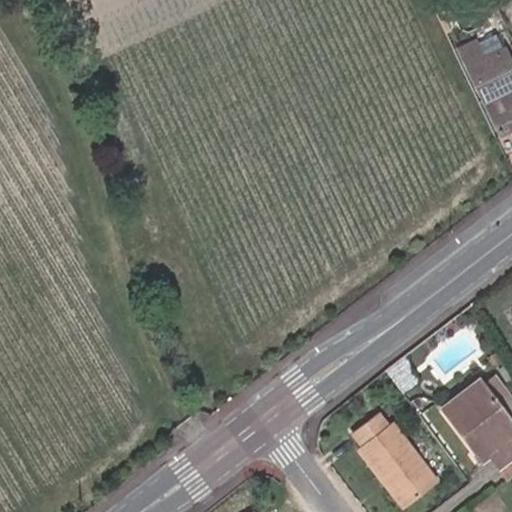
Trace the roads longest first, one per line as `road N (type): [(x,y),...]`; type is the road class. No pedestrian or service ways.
road 1 (track): [(14,0),(96,162),(150,362),(211,460)]
road 2 (tertiary): [(263,421),(511,232)]
road 3 (tertiary): [(143,511),(263,421)]
